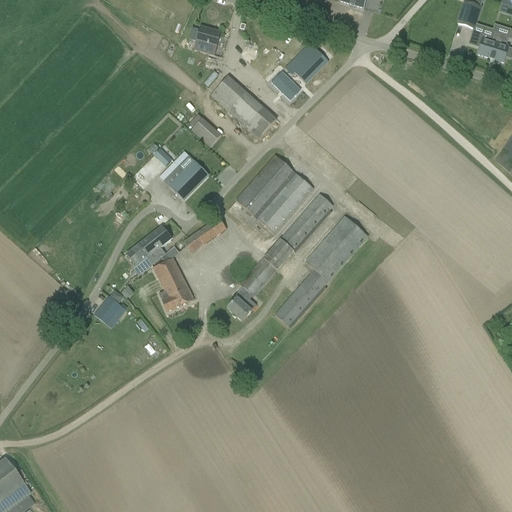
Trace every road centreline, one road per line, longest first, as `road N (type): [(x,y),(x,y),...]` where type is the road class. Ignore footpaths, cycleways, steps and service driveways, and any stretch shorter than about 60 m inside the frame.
road 1 (unclassified): [(0,421),(72,329),(132,225),(154,209),(189,226),(375,46)]
road 2 (track): [(511,181),(358,56)]
road 3 (unclassified): [(375,46),(229,0)]
road 4 (unclassified): [(511,88),(375,46)]
road 5 (unknown): [(258,9),(242,63),(298,117)]
